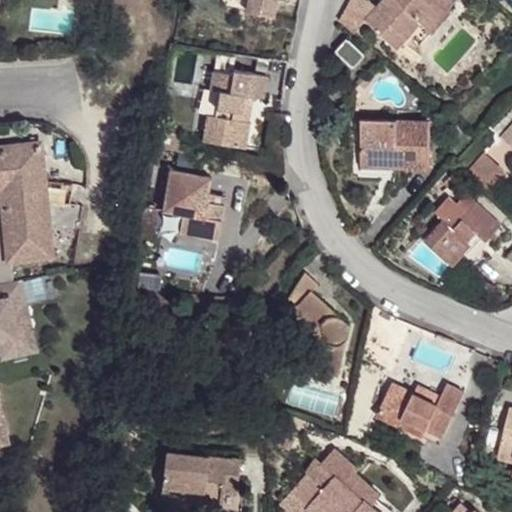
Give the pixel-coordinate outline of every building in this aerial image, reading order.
[(246,0),(244,13),(273,19),(276,0),(246,0)] [(353,36),(364,22),(375,10),(363,0),(352,0),(349,5),(340,25),(353,36)] [(384,0),(375,10),(364,22),(398,52),(420,27),(423,29),(443,7),(449,10),(457,0),(384,0)] [(443,7),(423,29),(432,37),(452,15),(449,10),(443,7)] [(347,41),(336,54),(354,72),(366,58),(347,41)] [(490,48),(501,60),(509,52),(498,41),(490,48)] [(206,118),(202,143),(246,150),(249,126),(240,124),(244,97),(264,101),(266,78),(234,73),(233,78),(212,75),(210,92),(219,94),(215,119),(206,118)] [(429,122),(361,122),(361,161),(395,162),(395,170),(426,172),(429,122)] [(511,149),(511,126),(499,140),(511,149)] [(0,127),(0,152),(1,152),(39,149),(37,131),(35,130),(18,127),(0,127)] [(157,132),(154,148),(179,153),(181,137),(157,132)] [(0,263),(9,263),(50,259),(48,240),(43,241),(41,224),(46,223),(39,149),(1,152),(1,157),(0,157),(0,263)] [(485,156),(464,179),(470,184),(482,194),(502,172),(485,156)] [(395,162),(361,161),(361,170),(395,170),(395,162)] [(184,219),(182,237),(218,243),(225,209),(207,205),(208,198),(212,181),(170,173),(163,215),(184,219)] [(459,173),(447,187),(459,198),(470,184),(464,179),(459,173)] [(443,222),(426,242),(452,267),(468,248),(464,244),(474,234),(480,240),(483,243),(500,225),(467,194),(458,205),(450,198),(436,214),(443,222)] [(207,205),(225,209),(226,201),(208,198),(207,205)] [(464,244),(468,248),(470,250),(480,240),(474,234),(464,244)] [(0,263),(0,287),(12,286),(9,263),(0,263)] [(316,336),(308,368),(337,376),(350,326),(313,293),(319,286),(306,275),(287,306),(295,312),(291,316),(316,336)] [(0,292),(0,348),(3,365),(34,358),(19,290),(0,292)] [(416,396),(393,386),(378,418),(401,429),(404,422),(444,441),(465,394),(449,386),(443,399),(440,406),(416,396)] [(420,387),(416,396),(440,406),(443,399),(420,387)] [(511,409),(510,409),(498,461),(511,464),(511,409)] [(160,493),(219,500),(221,489),(221,479),(234,480),(236,457),(164,449),(160,493)] [(344,479),(358,491),(368,481),(354,469),(344,479)] [(350,511),(363,497),(358,491),(344,479),(335,470),(305,505),(312,511),(350,511)] [(221,479),(221,489),(232,489),(234,480),(221,479)] [(219,500),(199,498),(196,511),(236,511),(240,491),(232,489),(221,489),(219,500)] [(363,497),(350,511),(384,511),(366,495),(363,497)] [(480,511),(475,507),(471,510),(459,499),(447,511),(480,511)]
